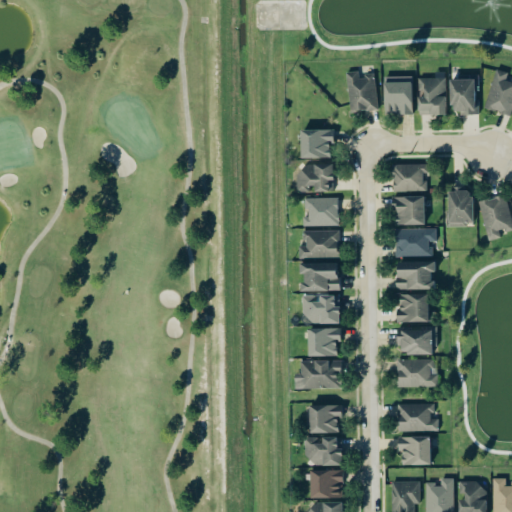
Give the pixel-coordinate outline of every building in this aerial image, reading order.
[(511,78),(510,78),(511,73),(496,69),(486,108),(511,115),(511,78)] [(376,74),(360,75),(359,70),(347,72),(351,112),(379,109),(376,74)] [(412,76),(384,77),(384,113),(412,113),(412,76)] [(447,114),(446,77),(418,78),(419,115),(447,114)] [(451,77),(451,113),(480,113),(480,100),(478,100),(478,78),(451,77)] [(334,129),(301,129),(301,158),(331,157),(330,143),(335,143),(334,129)] [(312,192),(334,191),(333,163),(298,164),(299,193),(312,192)] [(426,191),(426,173),(429,173),(429,164),(393,165),(394,192),(426,191)] [(474,225),(473,189),(448,190),(449,226),(474,225)] [(480,202),(490,241),(504,238),(503,234),(511,231),(511,217),(506,195),(480,202)] [(425,196),(395,197),(396,226),(425,225),(425,196)] [(340,226),(340,198),(307,199),(307,218),(305,218),(305,227),(340,226)] [(396,258),(396,230),(436,230),(436,242),(429,242),(429,248),(433,248),(433,258),(396,258)] [(306,247),(306,241),(304,241),(304,232),(340,232),(340,242),(338,242),(338,250),(340,250),(340,259),(300,259),(300,247),(306,247)] [(436,272),(436,261),(397,262),(397,290),(434,289),(433,272),(436,272)] [(339,263),(299,264),(300,274),(302,274),(302,291),(339,291),(339,263)] [(400,294),(399,322),(428,323),(429,295),(400,294)] [(340,322),(340,305),(339,305),(339,295),(303,296),(304,322),(340,322)] [(309,356),(338,356),(337,342),(342,341),(342,328),(308,328),(309,356)] [(399,330),(400,355),(433,354),(433,347),(438,347),(437,329),(399,330)] [(342,360),(301,361),(301,374),(295,374),(296,389),(342,388),(342,360)] [(395,361),(395,388),(438,389),(438,376),(429,376),(429,370),(434,370),(434,361),(422,361),(395,361)] [(398,404),(399,432),(440,431),(439,419),(434,419),(434,404),(398,404)] [(310,433),(339,433),(338,417),(342,417),(342,405),(309,405),(310,433)] [(431,465),(431,436),(401,437),(401,465),(431,465)] [(306,437),(305,464),(342,465),(342,446),(342,447),(343,438),(306,437)] [(311,498),(344,497),(343,470),(310,471),(311,498)] [(454,511),(454,478),(441,479),(441,484),(426,484),(425,511),(454,511)] [(511,511),(511,483),(507,484),(507,478),(493,479),(493,511),(511,511)] [(485,511),(485,481),(461,482),(460,511),(485,511)] [(420,482),(392,482),(391,511),(414,511),(415,504),(420,504),(420,482)] [(342,511),(343,502),(308,503),(307,511),(342,511)]
